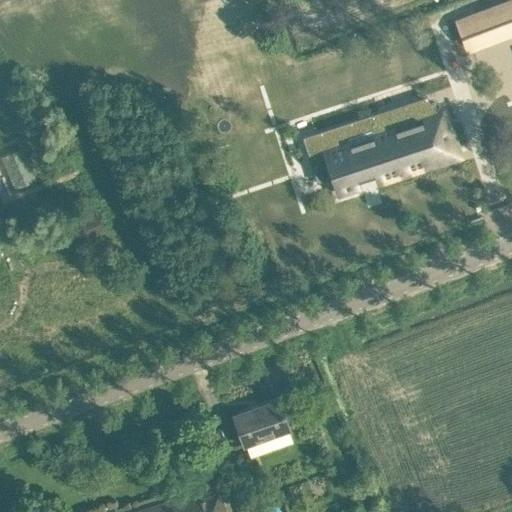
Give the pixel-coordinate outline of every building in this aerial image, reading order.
[(511,1),(462,20),(472,47),(511,31),(511,1)] [(323,148),(308,153),(318,182),(333,177),(339,194),(360,186),(358,180),(450,150),(434,102),(419,107),(418,103),(378,116),(379,120),(371,123),(375,137),(325,154),(323,148)] [(98,213),(63,229),(70,243),(105,228),(98,213)] [(244,444),(289,428),(279,400),(233,416),(244,444)] [(224,511),(216,486),(133,511),(224,511)]
